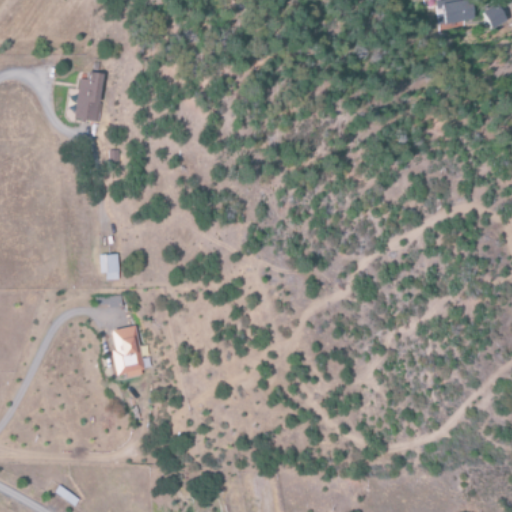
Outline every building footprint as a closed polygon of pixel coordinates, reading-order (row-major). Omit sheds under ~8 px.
[(437,33),(462,30),(461,21),(469,20),(465,0),(450,0),(432,3),(437,33)] [(478,14),(489,31),(504,21),(493,4),(478,14)] [(95,103),(99,75),(83,72),(82,81),(76,80),(70,119),(97,124),(100,104),(95,103)] [(117,163),(117,151),(106,151),(106,163),(117,163)] [(98,281),(116,280),(115,255),(98,255),(98,281)] [(132,327),(107,332),(111,351),(107,352),(112,377),(121,375),(122,379),(142,375),(132,327)]
